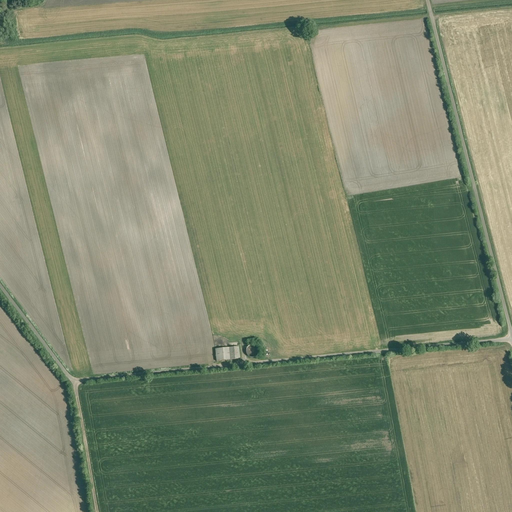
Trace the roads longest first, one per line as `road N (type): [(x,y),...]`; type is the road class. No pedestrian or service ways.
road 1 (unclassified): [(0,285),(74,384),(511,338)]
road 2 (unclassified): [(427,0),(511,336)]
road 3 (track): [(97,511),(74,384)]
